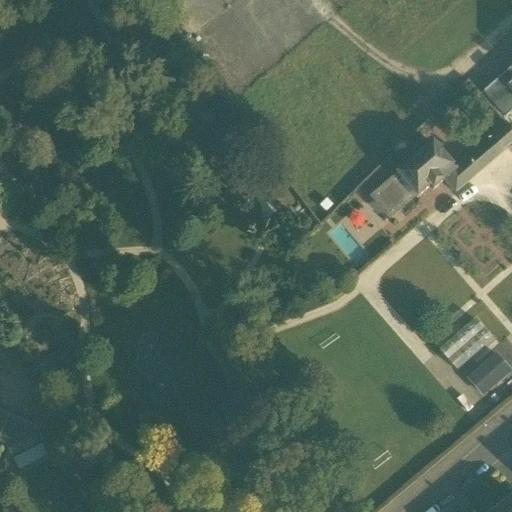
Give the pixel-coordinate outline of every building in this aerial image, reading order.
[(510,115),(511,112),(511,91),(508,87),(511,84),(504,75),(483,93),(506,118),(510,115)] [(511,144),(511,131),(507,126),(492,139),(503,152),(511,144)] [(492,139),(454,171),(455,172),(444,182),(455,195),(504,153),(503,152),(492,139)] [(397,175),(399,177),(375,197),(392,217),(416,197),(417,198),(430,188),(433,191),(444,182),(455,172),(454,171),(452,168),(453,168),(433,145),(397,175)] [(439,352),(457,372),(492,341),(475,321),(439,352)] [(470,381),(482,396),(510,372),(497,357),(470,381)] [(0,435),(9,416),(0,412),(0,435)] [(36,428),(9,416),(0,435),(0,444),(5,446),(11,457),(43,440),(36,428)] [(298,487),(307,491),(315,484),(313,475),(304,470),(296,477),(298,487)] [(511,511),(511,499),(496,511),(511,511)]
